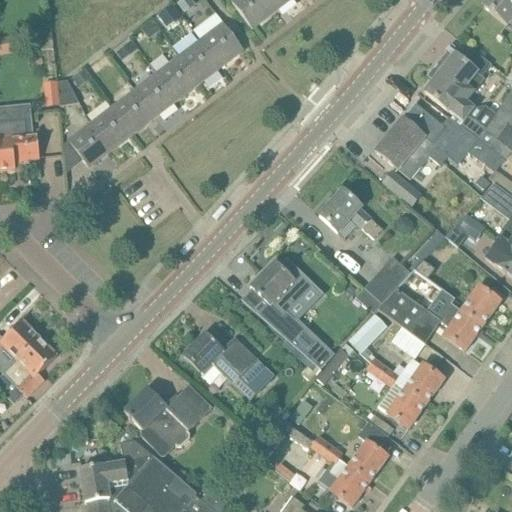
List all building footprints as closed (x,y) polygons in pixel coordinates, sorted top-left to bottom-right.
[(189,0),(184,0),(178,5),(184,14),(194,7),(189,0)] [(274,14),(262,0),(236,0),(231,4),(252,31),(274,14)] [(262,0),(274,14),(292,0),(262,0)] [(511,0),(489,0),(483,9),(498,21),(508,29),(511,23),(511,0)] [(173,6),(158,17),(167,29),(182,18),(173,6)] [(152,23),(142,30),(149,40),(159,33),(152,23)] [(223,26),(201,42),(221,70),(243,53),(223,26)] [(201,42),(179,59),(199,86),(221,70),(201,42)] [(131,44),(117,54),(123,63),(137,52),(131,44)] [(467,104),(486,80),(448,49),(445,53),(446,54),(433,71),(440,77),(426,94),(425,94),(424,95),(446,112),(447,111),(458,120),(454,125),(465,133),(478,142),(485,133),(487,131),(468,116),(473,110),(467,104)] [(179,59),(157,76),(177,103),(199,86),(179,59)] [(157,76),(135,92),(155,120),(177,103),(157,76)] [(58,84),(60,100),(61,109),(80,106),(68,83),(58,84)] [(58,84),(45,85),(46,98),(47,110),(61,109),(60,100),(58,84)] [(135,92),(113,109),(133,136),(155,120),(135,92)] [(487,131),(485,133),(495,139),(498,141),(508,126),(511,128),(511,110),(504,105),(487,131)] [(506,162),(478,142),(465,133),(454,125),(448,120),(441,128),(417,108),(404,123),(403,122),(376,154),(410,183),(430,159),(440,168),(448,160),(458,168),(468,154),(495,175),(496,173),(505,163),(506,162)] [(113,109),(91,126),(112,153),(133,136),(113,109)] [(25,122),(0,124),(0,173),(14,172),(13,163),(39,160),(37,137),(27,138),(25,122)] [(112,153),(91,126),(68,143),(89,171),(112,153)] [(511,152),(498,141),(495,139),(485,133),(478,142),(506,162),(511,154),(511,152)] [(383,186),(412,210),(422,199),(392,174),(383,186)] [(483,196),(491,186),(481,179),(473,188),(483,196)] [(492,187),(480,200),(481,201),(510,223),(511,221),(511,220),(511,201),(510,200),(492,187)] [(319,219),(334,232),(337,235),(351,221),(374,242),(383,232),(360,211),(361,210),(342,193),(319,219)] [(467,217),(456,229),(460,232),(477,244),(486,230),(470,218),(467,217)] [(511,250),(511,220),(511,221),(510,223),(498,240),(500,241),(500,242),(511,250)] [(425,263),(446,239),(440,234),(417,258),(420,260),(408,273),(412,277),(415,273),(425,263)] [(511,250),(500,242),(486,261),(494,267),(493,267),(511,280),(511,250)] [(412,277),(408,273),(393,260),(365,291),(372,297),(383,307),(397,293),(412,277)] [(428,282),(437,271),(425,263),(415,273),(428,282)] [(274,265),(250,290),(265,303),(268,307),(258,318),(267,326),(284,341),(287,343),(320,373),(333,359),(295,321),(292,324),(281,313),(290,304),(294,307),(310,290),(285,265),(280,270),(274,265)] [(478,290),(461,314),(482,330),(500,305),(478,290)] [(365,291),(356,300),(375,316),(383,307),(365,291)] [(397,293),(383,307),(377,313),(422,346),(439,323),(449,331),(443,338),(465,354),(482,330),(461,314),(451,307),(455,301),(442,292),(426,314),(397,293)] [(375,317),(348,344),(361,356),(387,330),(375,317)] [(0,338),(0,372),(4,377),(11,370),(40,341),(22,323),(8,337),(4,342),(0,338)] [(250,403),(273,380),(234,342),(223,353),(205,336),(183,359),(211,386),(222,375),(250,403)] [(40,341),(11,370),(4,377),(26,398),(42,382),(43,383),(44,382),(38,377),(57,358),(40,341)] [(341,352),(317,381),(325,388),(349,359),(341,352)] [(372,366),(367,373),(373,377),(390,390),(392,391),(396,385),(395,384),(400,378),(393,373),(377,361),(376,361),(372,366)] [(422,367),(404,391),(426,407),(444,383),(422,367)] [(408,432),(426,407),(404,391),(396,385),(392,391),(378,410),(408,432)] [(148,392),(125,415),(130,419),(128,421),(130,423),(132,422),(143,433),(142,439),(152,450),(166,437),(177,449),(183,449),(190,442),(191,436),(189,435),(200,424),(176,399),(165,410),(148,392)] [(290,420),(300,427),(313,410),(304,402),(290,420)] [(271,412),(253,434),(259,440),(279,419),(284,413),(277,406),(271,412)] [(285,424),(292,415),(286,410),(284,413),(279,419),(285,424)] [(380,443),(392,431),(375,415),(363,427),(380,443)] [(288,428),(285,432),(292,437),(290,438),(310,452),(311,450),(314,446),(288,428)] [(89,441),(86,430),(75,432),(78,443),(89,441)] [(263,463),(284,437),(277,432),(256,457),(263,463)] [(319,439),(315,445),(338,462),(342,456),(319,439)] [(85,506),(87,505),(115,503),(152,459),(134,443),(121,446),(125,467),(105,470),(104,467),(80,472),(85,506)] [(314,446),(311,450),(334,467),(338,462),(315,445),(314,446)] [(357,457),(348,469),(370,485),(387,461),(366,445),(357,457)] [(115,503),(87,505),(87,511),(210,511),(195,499),(196,497),(152,459),(115,503)] [(328,470),(319,483),(332,492),(331,494),(336,498),(352,509),(370,485),(348,469),(338,462),(334,467),(330,472),(328,470)] [(236,493),(247,481),(231,468),(213,490),(226,500),(233,491),(236,493)] [(301,511),(304,508),(293,500),(284,511),(301,511)]
